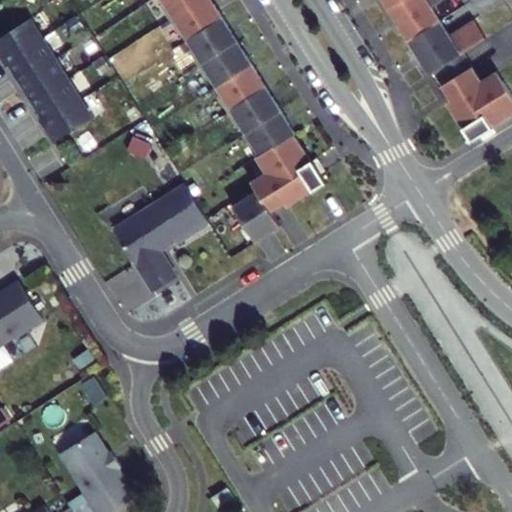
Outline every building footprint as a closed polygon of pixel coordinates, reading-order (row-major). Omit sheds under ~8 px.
[(162,0),(165,3),(162,5),(171,19),(200,0),(162,0)] [(212,0),(200,0),(171,19),(180,34),(183,32),(188,40),(223,18),(212,0)] [(401,0),(389,8),(409,40),(440,20),(431,6),(440,0),(401,0)] [(138,10),(94,35),(106,55),(149,30),(138,10)] [(223,18),(188,40),(193,48),(190,50),(200,66),(238,41),(223,18)] [(54,143),(93,118),(30,19),(0,37),(0,56),(6,66),(9,65),(42,118),(40,119),(54,143)] [(440,20),(409,40),(430,74),(433,71),(442,85),(473,67),(463,52),(486,38),(474,20),(450,35),(440,20)] [(238,41),(200,66),(209,80),(212,78),(218,87),(253,64),(238,41)] [(253,64),(218,87),(223,95),(220,97),(229,111),(267,87),(253,64)] [(473,67),(442,85),(452,100),(448,102),(459,119),(460,119),(465,127),(464,128),(472,141),(493,127),(493,126),(511,113),(511,94),(497,71),(481,81),(473,67)] [(267,87),(229,111),(238,126),(241,125),(246,132),(282,111),(267,87)] [(282,111),(246,132),(252,141),(248,143),(258,158),(296,135),(297,134),(282,111)] [(296,135),(258,158),(267,173),(286,203),(288,207),(306,196),(305,194),(313,189),(314,191),(327,182),(313,161),(312,162),(296,135)] [(286,203),(267,173),(252,182),(258,192),(272,212),(286,203)] [(209,222),(186,184),(114,229),(154,292),(177,277),(161,250),(176,240),(177,242),(209,222)] [(272,212),(258,192),(250,197),(248,193),(232,203),(257,242),(281,226),(272,212)] [(0,346),(44,319),(20,281),(0,293),(0,346)] [(0,426),(9,423),(1,408),(0,408),(0,426)] [(113,458),(96,431),(60,454),(97,511),(113,511),(137,497),(119,468),(122,467),(115,456),(113,458)]
